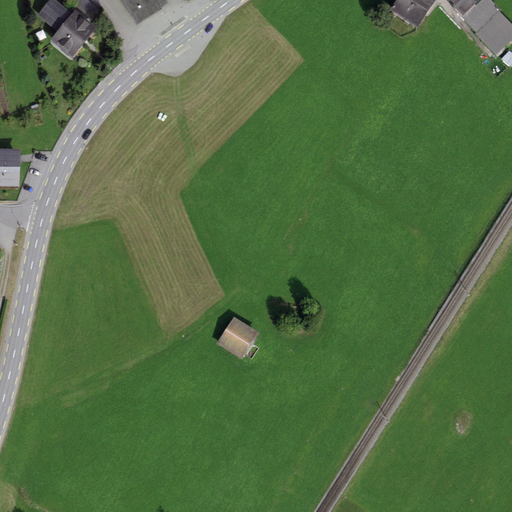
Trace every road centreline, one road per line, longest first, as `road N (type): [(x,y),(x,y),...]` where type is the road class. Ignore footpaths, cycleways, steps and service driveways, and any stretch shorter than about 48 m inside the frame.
road 1 (primary): [(0,412),(42,219)]
road 2 (primary): [(42,219),(80,133),(148,61)]
